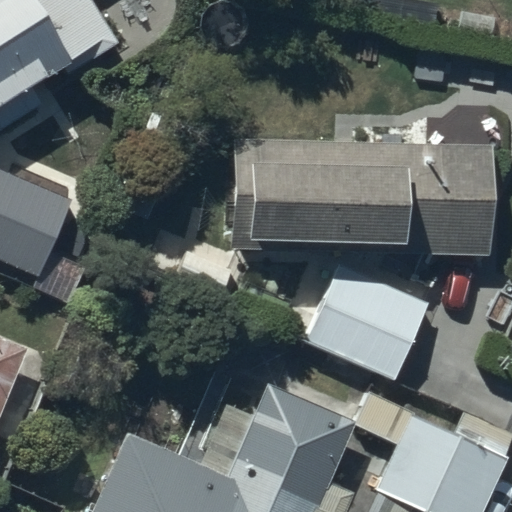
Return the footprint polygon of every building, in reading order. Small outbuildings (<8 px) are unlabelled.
[(0,0),(0,130),(37,107),(26,90),(57,71),(63,80),(114,48),(83,0),(77,0),(74,2),(72,0),(0,0)] [(484,258),(484,146),(326,146),(326,137),(226,136),(226,239),(237,239),(237,252),(379,252),(379,258),(484,258)] [(78,239),(0,207),(0,261),(59,286),(78,239)] [(425,304),(334,266),(300,346),(391,384),(425,304)] [(0,407),(22,353),(0,343),(0,407)] [(227,476),(121,431),(86,511),(334,511),(344,491),(322,482),(345,425),(263,391),(227,476)] [(450,435),(363,397),(351,426),(394,445),(364,511),(482,511),(511,442),(511,433),(460,411),(450,435)]
